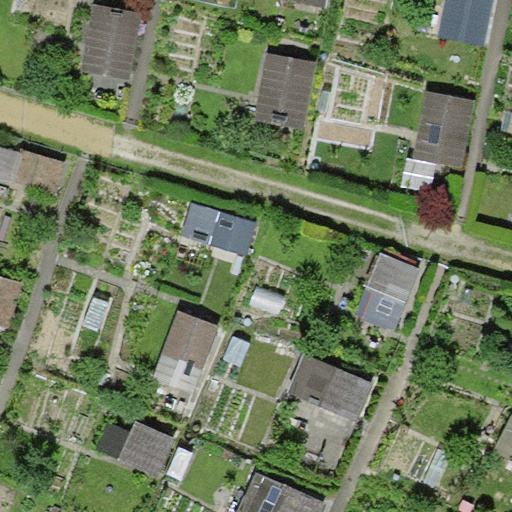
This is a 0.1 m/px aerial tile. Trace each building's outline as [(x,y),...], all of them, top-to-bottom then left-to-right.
[(422,0),(420,11),(489,24),(493,0),(422,0)] [(97,7),(84,73),(130,82),(143,16),(97,7)] [(257,122),(304,130),(315,64),(268,56),(257,122)] [(427,94),(417,160),(465,167),(474,101),(427,94)] [(24,147),(17,182),(59,189),(65,155),(24,147)] [(209,246),(249,261),(263,223),(222,208),(209,246)] [(384,246),(369,281),(410,298),(425,263),(384,246)] [(25,278),(0,269),(0,321),(9,325),(25,278)] [(167,344),(207,359),(221,321),(180,306),(167,344)] [(303,352),(288,387),(355,416),(370,381),(303,352)] [(125,452),(159,466),(175,429),(141,415),(125,452)] [(241,508),(251,511),(321,511),(330,493),(261,463),(241,508)]
